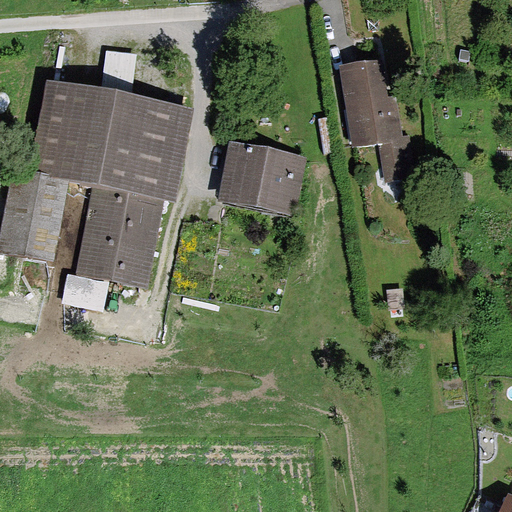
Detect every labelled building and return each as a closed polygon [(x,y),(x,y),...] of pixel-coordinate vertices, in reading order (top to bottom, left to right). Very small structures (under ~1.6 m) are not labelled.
[(170,61),(107,52),(101,93),(165,102),(170,61)] [(471,53),(461,52),(459,62),(470,64),(471,53)] [(383,63),(340,70),(353,151),(381,147),(387,184),(417,179),(410,138),(403,139),(397,98),(389,100),(383,63)] [(79,276),(149,289),(165,206),(176,208),(194,114),(47,86),(29,177),(11,173),(0,227),(0,256),(54,267),(69,187),(95,192),(79,276)] [(308,162),(231,146),(219,203),(296,219),(308,162)] [(511,511),(511,499),(508,498),(501,511),(511,511)]
